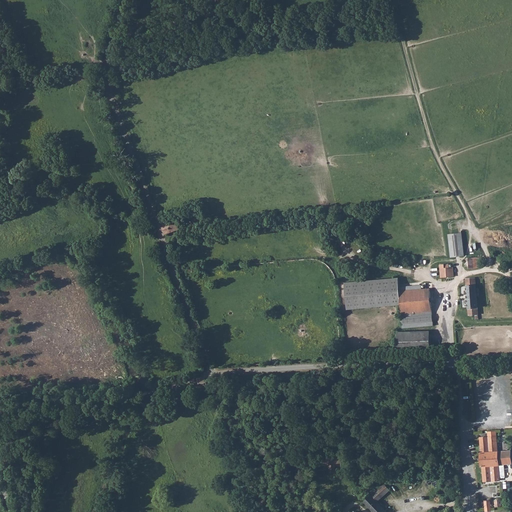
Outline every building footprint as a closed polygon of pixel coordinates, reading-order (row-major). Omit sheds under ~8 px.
[(188,211),(181,214),(182,220),(190,218),(188,211)] [(177,221),(164,225),(167,233),(179,229),(177,221)] [(462,233),(449,235),(452,257),(465,256),(462,233)] [(480,267),(479,257),(465,258),(466,269),(480,267)] [(453,276),(453,268),(448,268),(448,264),(440,265),(441,277),(453,276)] [(206,266),(187,268),(188,275),(207,274),(206,266)] [(401,303),(400,291),(400,278),(347,281),(348,306),(401,303)] [(476,288),(475,286),(475,278),(466,279),(469,315),(476,315),(476,320),(479,320),(477,296),(476,293),(479,293),(479,288),(476,288)] [(430,289),(400,291),(401,303),(402,313),(412,313),(412,316),(432,315),(430,289)] [(412,316),(402,317),(403,329),(432,327),(432,315),(412,316)] [(400,332),(400,351),(431,350),(430,331),(400,332)] [(481,465),(498,464),(497,452),(496,437),(480,438),(481,453),(479,453),(481,465)] [(511,450),(497,452),(498,464),(498,466),(511,464),(511,450)] [(498,466),(498,464),(481,465),(481,466),(482,467),(483,480),(500,479),(500,478),(499,467),(498,466)] [(392,489),(386,483),(373,495),(378,501),(392,489)] [(378,501),(373,495),(366,501),(376,511),(386,511),(387,511),(378,501)]
